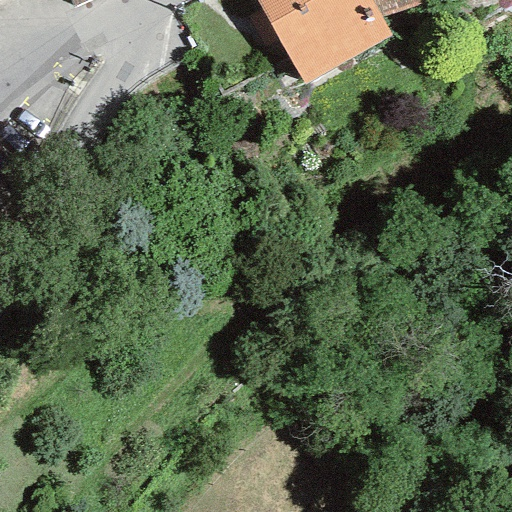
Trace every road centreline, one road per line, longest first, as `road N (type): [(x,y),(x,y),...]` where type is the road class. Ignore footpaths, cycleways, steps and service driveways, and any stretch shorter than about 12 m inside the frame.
road 1 (unclassified): [(142,9),(0,269)]
road 2 (residential): [(142,9),(0,101)]
